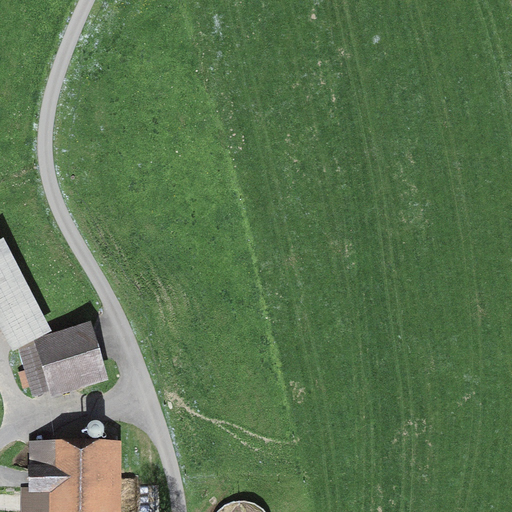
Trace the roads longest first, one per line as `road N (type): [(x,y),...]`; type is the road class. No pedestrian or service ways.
road 1 (track): [(86,0),(51,92),(46,171),(51,196),(124,334),(166,449),(178,511)]
road 2 (track): [(147,397),(0,438)]
